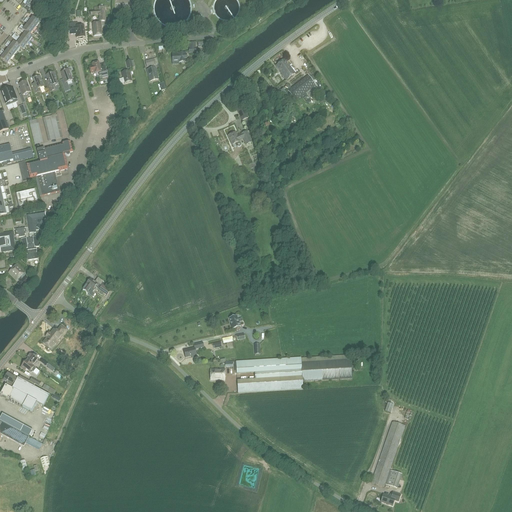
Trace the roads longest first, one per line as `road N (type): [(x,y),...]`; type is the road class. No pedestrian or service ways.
road 1 (tertiary): [(55,295),(200,112),(343,0)]
road 2 (unclassified): [(367,511),(258,444),(159,351),(55,295)]
road 3 (residential): [(130,43),(76,51),(0,79)]
